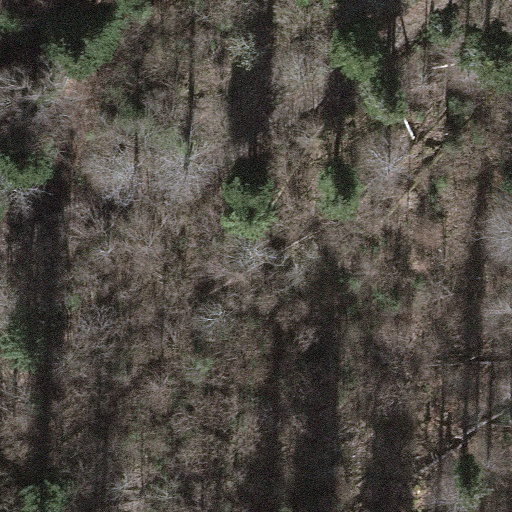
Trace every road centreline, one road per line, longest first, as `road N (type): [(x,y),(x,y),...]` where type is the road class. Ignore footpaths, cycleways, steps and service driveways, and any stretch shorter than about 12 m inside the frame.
road 1 (track): [(0,246),(234,146),(437,0)]
road 2 (track): [(119,0),(67,121),(39,227)]
